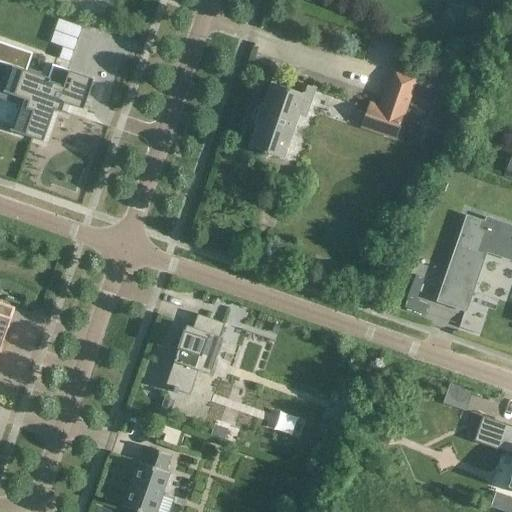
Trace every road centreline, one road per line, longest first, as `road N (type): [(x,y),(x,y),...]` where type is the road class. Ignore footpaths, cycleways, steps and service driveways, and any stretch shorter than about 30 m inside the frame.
road 1 (residential): [(124,249),(511,383)]
road 2 (residential): [(124,249),(32,511)]
road 3 (residential): [(209,0),(124,249)]
road 4 (residential): [(0,206),(124,249)]
